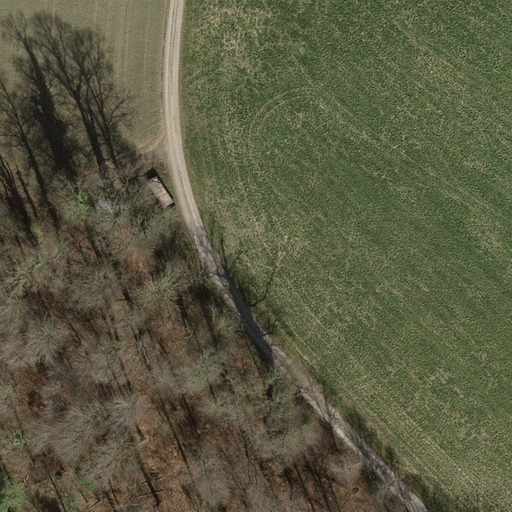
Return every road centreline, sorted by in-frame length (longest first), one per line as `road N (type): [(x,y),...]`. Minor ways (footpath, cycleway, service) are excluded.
road 1 (track): [(179,0),(173,127),(182,188),(266,348),(427,511)]
road 2 (track): [(173,127),(467,0)]
